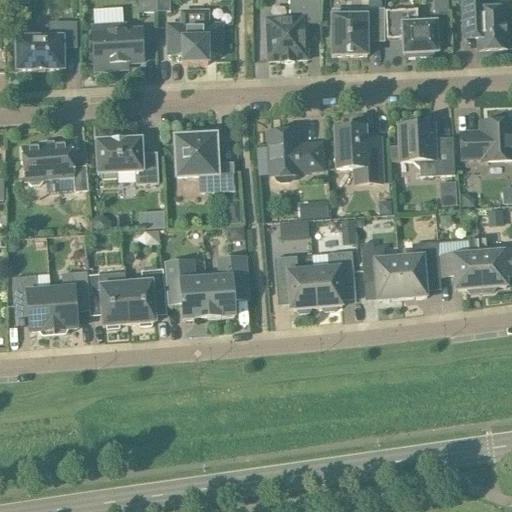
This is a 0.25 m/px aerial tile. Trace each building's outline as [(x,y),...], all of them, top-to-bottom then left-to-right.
[(137,14),(156,14),(155,0),(123,0),(125,2),(137,2),(137,14)] [(155,0),(156,14),(170,13),(169,0),(155,0)] [(294,64),(294,62),(307,61),(305,26),(320,26),(319,0),(288,0),(290,19),(266,20),(268,63),(281,62),(281,64),(294,64)] [(381,11),(380,0),(367,0),(368,11),(365,11),(365,18),(331,18),(331,59),(367,58),(366,40),(384,40),(383,11),(381,11)] [(485,12),(484,0),(461,0),(463,28),(477,27),(478,52),(507,51),(505,10),(485,12)] [(210,26),(210,11),(179,12),(179,26),(167,27),(168,57),(182,57),(182,66),(208,66),(207,56),(221,56),(221,26),(210,26)] [(417,25),(417,11),(385,13),(386,41),(402,40),(403,56),(418,55),(418,60),(433,59),(433,54),(437,54),(435,24),(417,25)] [(17,72),(62,71),(62,49),(75,49),(75,25),(50,25),(50,35),(45,35),(45,40),(16,40),(17,72)] [(124,33),(124,27),(93,28),(95,72),(112,72),(111,66),(142,64),(140,32),(124,33)] [(511,162),(511,122),(480,124),(481,134),(459,135),(461,161),(482,160),(482,164),(511,162)] [(434,141),(433,126),(398,128),(399,148),(400,164),(412,164),(419,170),(419,179),(436,178),(454,177),(452,140),(434,141)] [(366,156),(365,130),(334,131),(336,171),(354,171),(355,186),(382,185),(381,156),(366,156)] [(296,148),(295,133),(268,135),(270,179),(274,179),(276,183),(280,186),(289,185),(293,183),(296,177),(298,177),(298,173),(322,172),(321,146),(296,148)] [(216,166),(215,138),(175,140),(177,180),(199,179),(199,195),(234,194),(232,166),(216,166)] [(141,156),(141,143),(141,141),(139,141),(139,142),(97,144),(97,143),(95,144),(95,146),(96,146),(97,174),(97,176),(99,176),(101,176),(101,182),(117,181),(116,175),(135,174),(136,187),(158,186),(156,155),(141,156)] [(73,169),(71,145),(22,150),(24,183),(25,183),(31,189),(39,188),(45,182),(73,179),(74,194),(88,193),(86,168),(73,169)] [(390,165),(400,164),(399,148),(389,149),(390,165)] [(511,173),(511,164),(489,165),(489,173),(511,173)] [(455,184),(439,185),(440,209),(456,208),(455,184)] [(390,204),(383,204),(383,216),(391,216),(390,204)] [(316,207),(316,221),(327,220),(326,206),(316,207)] [(165,213),(141,214),(142,230),(165,229),(165,213)] [(488,230),(503,229),(502,213),(487,213),(488,230)] [(451,216),(439,216),(439,231),(451,231),(451,216)] [(92,224),(93,231),(98,235),(104,234),(108,229),(108,222),(102,218),(96,219),(92,224)] [(363,220),(355,221),(356,229),(361,228),(363,225),(363,220)] [(296,237),(308,237),(308,224),(295,224),(296,237)] [(469,296),(481,295),(477,240),(467,241),(469,256),(438,258),(440,279),(454,278),(455,293),(466,292),(469,296)] [(477,240),(481,295),(493,294),(495,289),(507,288),(506,279),(511,278),(511,252),(487,255),(486,240),(477,240)] [(401,301),(398,260),(383,261),(382,249),(372,250),(372,245),(360,246),(363,281),(375,280),(377,303),(401,301)] [(398,260),(401,301),(426,299),(425,276),(439,274),(436,245),(411,247),(412,259),(398,260)] [(313,272),(316,310),(321,310),(324,314),(334,313),(336,309),(342,308),(340,283),(354,282),(351,254),(327,256),(328,271),(313,272)] [(316,310),(313,272),(297,273),(296,258),(274,260),(276,288),(288,287),(290,312),(296,312),(298,316),(309,315),(311,311),(316,310)] [(205,281),(208,321),(220,320),(234,319),(232,288),(247,287),(245,260),(218,262),(219,280),(205,281)] [(208,321),(205,281),(193,282),(192,264),(165,266),(167,292),(180,291),(182,322),(196,321),(208,321)] [(125,286),(129,326),(139,326),(139,329),(152,328),(151,325),(155,324),(153,299),(164,298),(162,272),(141,273),(142,284),(125,286)] [(89,302),(87,278),(86,274),(62,276),(63,292),(50,293),(53,333),(77,331),(75,303),(89,302)] [(129,326),(125,286),(124,275),(107,276),(87,278),(89,302),(89,309),(101,308),(103,329),(106,328),(106,331),(119,330),(119,327),(129,326)] [(53,333),(50,293),(37,294),(35,278),(11,280),(13,308),(27,307),(29,334),(53,333)]
